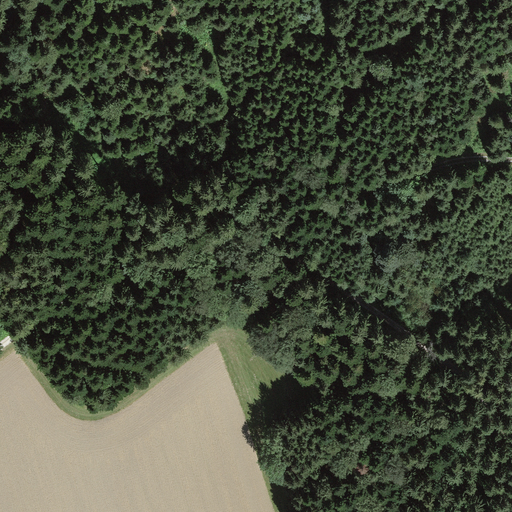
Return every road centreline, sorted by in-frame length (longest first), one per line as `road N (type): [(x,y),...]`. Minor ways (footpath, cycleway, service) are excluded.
road 1 (track): [(511,451),(467,382),(397,302),(326,256),(249,237),(172,238),(60,299),(0,346)]
road 2 (track): [(172,238),(244,210),(463,158),(511,156)]
